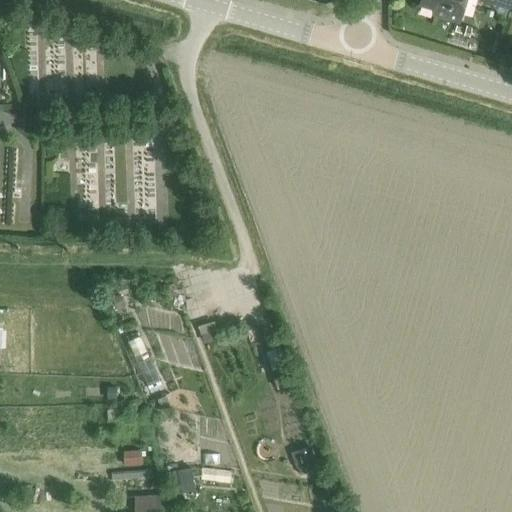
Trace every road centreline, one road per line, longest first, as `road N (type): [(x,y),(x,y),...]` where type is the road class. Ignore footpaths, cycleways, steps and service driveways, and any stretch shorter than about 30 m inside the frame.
road 1 (unclassified): [(356,49),(178,0)]
road 2 (unclassified): [(511,95),(356,49)]
